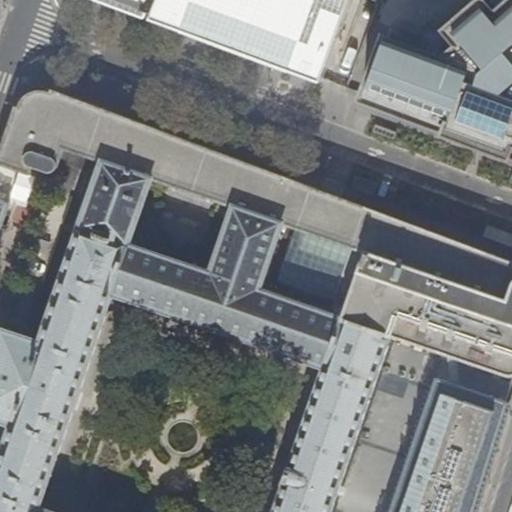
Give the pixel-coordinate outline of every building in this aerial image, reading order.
[(96,0),(160,24),(223,47),(282,69),(301,76),(321,83),(349,2),(344,0),(96,0)] [(511,36),(482,1),(481,0),(480,0),(478,2),(477,2),(448,27),(448,28),(446,30),(446,31),(445,32),(457,45),(442,58),(386,37),(384,41),(382,40),(362,93),(364,95),(363,99),(376,104),(414,118),(455,133),(485,144),(511,154),(511,36)] [(511,0),(482,0),(482,1),(511,36),(511,0)] [(332,511),(340,490),(348,467),(354,448),(377,381),(389,347),(393,335),(407,340),(433,349),(459,359),(487,369),(501,374),(506,376),(511,376),(511,261),(508,260),(379,211),(287,177),(263,168),(183,138),(174,135),(154,127),(79,99),(52,89),(51,92),(48,91),(47,95),(44,94),(41,94),(37,94),(34,95),(32,96),(29,98),(27,100),(25,102),(25,103),(24,106),(20,105),(19,108),(16,106),(0,154),(0,163),(18,171),(31,174),(34,166),(44,169),(47,170),(50,172),(52,173),(54,172),(55,172),(56,171),(57,169),(59,163),(60,160),(64,146),(94,157),(105,161),(96,183),(89,205),(81,226),(73,252),(58,293),(49,320),(42,341),(5,329),(0,342),(0,419),(13,424),(0,464),(0,511),(332,511)] [(511,159),(371,108),(342,188),(511,249),(511,159)] [(36,176),(18,171),(9,202),(27,207),(36,176)] [(9,202),(0,198),(0,231),(1,228),(9,202)] [(459,398),(443,393),(438,408),(432,427),(418,469),(407,502),(403,511),(473,511),(506,414),(463,399),(459,398)]
